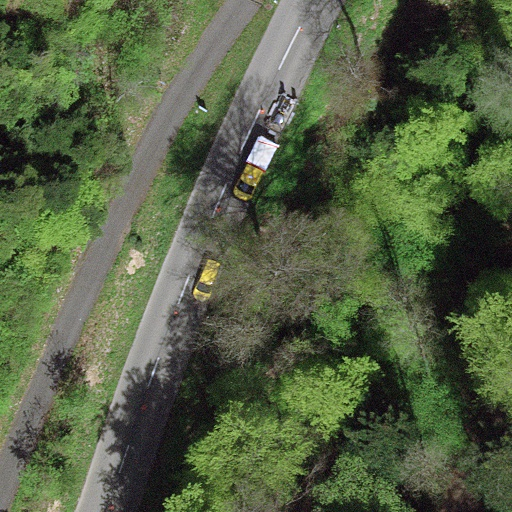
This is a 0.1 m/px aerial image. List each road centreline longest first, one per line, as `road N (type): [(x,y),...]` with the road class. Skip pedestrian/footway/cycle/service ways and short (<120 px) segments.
road 1 (tertiary): [(105,511),(193,266),(313,0)]
road 2 (unclassified): [(241,0),(164,119),(0,491)]
road 3 (track): [(457,511),(511,392)]
